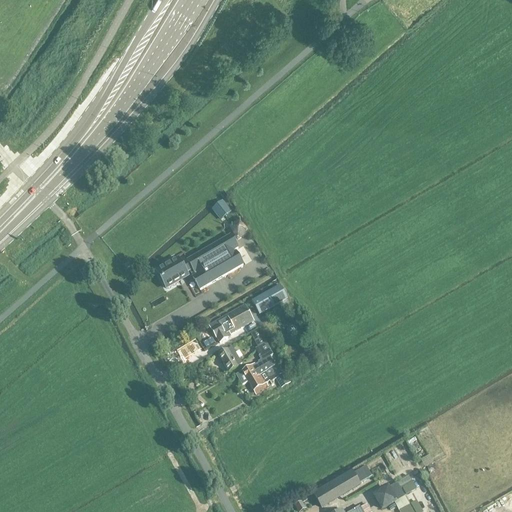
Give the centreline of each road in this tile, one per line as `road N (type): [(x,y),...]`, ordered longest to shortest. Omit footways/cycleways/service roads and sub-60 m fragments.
road 1 (secondary): [(0,238),(114,115),(193,0)]
road 2 (unclassified): [(230,511),(82,246)]
road 3 (secondary): [(161,0),(86,127),(0,221)]
